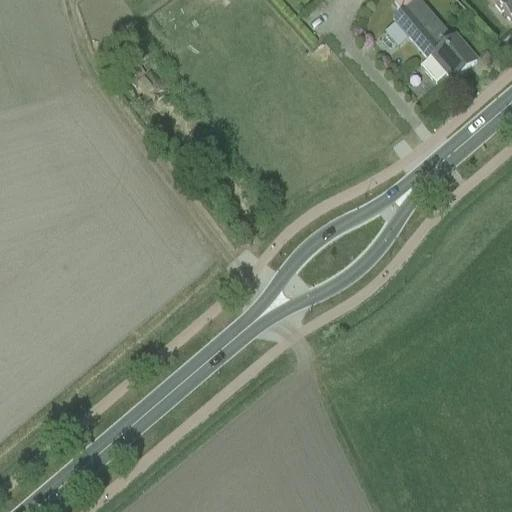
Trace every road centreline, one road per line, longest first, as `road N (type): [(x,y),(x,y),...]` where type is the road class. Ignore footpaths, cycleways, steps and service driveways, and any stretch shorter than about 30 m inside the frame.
road 1 (primary): [(34,511),(269,312)]
road 2 (primary): [(269,312),(297,307),(361,272),(423,183)]
road 3 (primary): [(423,183),(303,254),(269,312)]
